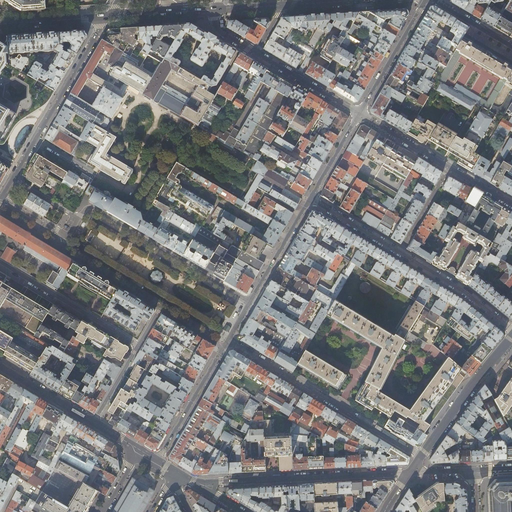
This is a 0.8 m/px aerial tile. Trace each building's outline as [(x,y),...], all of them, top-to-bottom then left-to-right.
[(11,0),(9,3),(21,10),(36,9),(46,9),(45,0),(11,0)] [(480,1),(479,0),(452,0),(452,3),(461,8),(468,12),(472,14),(475,7),(474,6),(475,4),(477,5),(478,4),(480,1)] [(479,0),(480,1),(478,4),(485,3),(482,8),(485,10),(491,1),(491,0),(479,0)] [(494,3),(491,1),(485,10),(480,19),(487,23),(494,28),(505,9),(502,8),(499,14),(496,12),(495,12),(494,13),(493,12),(493,11),(493,10),(490,9),(494,3)] [(480,19),(485,10),(482,8),(477,5),(475,7),(472,14),(476,17),(480,19)] [(447,14),(434,6),(430,7),(426,14),(420,24),(436,33),(442,37),(445,39),(447,36),(448,34),(436,27),(439,20),(452,28),(457,20),(447,14)] [(408,15),(405,9),(391,10),(389,10),(369,12),(370,13),(384,21),(386,19),(387,19),(392,18),(392,22),(390,21),(388,23),(399,30),(403,23),(408,15)] [(511,13),(505,9),(494,28),(505,34),(511,38),(511,13)] [(324,30),(329,33),(333,27),(341,32),(337,39),(332,36),(331,39),(329,38),(320,53),(322,54),(320,57),(329,62),(329,63),(330,63),(332,59),(339,48),(340,45),(347,34),(356,18),(358,14),(359,12),(342,14),(329,14),(329,22),(324,30)] [(398,33),(399,30),(388,23),(384,21),(370,13),(367,19),(376,25),(381,28),(396,36),(398,33)] [(313,49),(324,30),(329,22),(329,14),(318,15),(307,16),(294,38),(313,49)] [(371,33),(376,25),(367,19),(358,14),(356,18),(362,22),(362,21),(363,22),(360,26),(358,25),(357,26),(372,35),(373,36),(374,34),(371,33)] [(290,45),(294,38),(307,16),(295,17),(282,18),(280,19),(277,26),(263,49),(272,54),(282,60),(290,46),(290,45)] [(270,22),(268,19),(259,19),(255,20),(254,21),(255,22),(256,23),(258,24),(259,24),(266,29),(268,25),(270,22)] [(254,21),(255,20),(246,20),(242,21),(242,22),(244,23),(243,24),(245,25),(244,26),(236,21),(228,21),(227,27),(227,28),(236,33),(245,38),(250,29),(253,23),(254,21)] [(463,24),(457,20),(452,28),(448,34),(447,36),(452,40),(450,42),(458,46),(465,34),(469,27),(463,24)] [(162,57),(161,58),(159,61),(162,63),(165,59),(185,24),(172,25),(165,26),(148,54),(151,56),(153,52),(154,52),(157,53),(158,53),(159,53),(158,54),(161,56),(162,57)] [(213,80),(212,80),(208,78),(208,77),(205,75),(203,76),(201,80),(210,85),(212,86),(217,85),(237,51),(219,40),(202,30),(192,24),(185,24),(165,59),(178,67),(181,63),(181,61),(178,59),(177,59),(173,57),(173,56),(175,52),(176,52),(183,40),(182,39),(185,34),(187,33),(193,36),(193,37),(201,43),(198,49),(196,49),(191,59),(191,60),(201,66),(203,66),(208,57),(208,55),(212,49),(221,54),(222,53),(226,56),(226,58),(223,63),(222,63),(215,75),(213,80)] [(259,24),(254,32),(250,29),(245,38),(250,41),(255,44),(258,43),(261,37),(266,29),(259,24)] [(430,43),(436,33),(420,24),(418,28),(415,34),(429,42),(430,43)] [(143,38),(143,39),(146,44),(142,51),(148,54),(165,26),(150,27),(138,27),(139,37),(139,38),(138,40),(139,41),(140,39),(140,38),(143,38)] [(139,37),(138,27),(130,28),(120,29),(108,29),(105,36),(102,40),(116,48),(117,49),(126,54),(127,52),(125,50),(128,44),(134,47),(135,45),(136,44),(137,42),(138,40),(139,38),(139,37)] [(393,41),(396,36),(381,28),(380,31),(381,31),(380,33),(381,33),(380,37),(377,35),(376,37),(390,46),(393,41)] [(69,50),(76,55),(82,45),(87,37),(83,31),(76,32),(58,33),(59,45),(63,47),(64,42),(69,42),(71,45),(69,50)] [(59,45),(58,33),(45,34),(33,34),(34,52),(38,52),(38,51),(43,51),(44,51),(45,52),(48,51),(50,51),(51,50),(53,50),(55,50),(59,45)] [(34,52),(33,34),(21,35),(7,36),(8,47),(9,54),(13,53),(17,53),(18,53),(21,53),(23,53),(23,54),(21,57),(21,55),(20,55),(19,55),(19,56),(17,58),(16,58),(16,59),(9,59),(9,64),(23,72),(25,69),(24,67),(25,64),(26,64),(28,64),(29,62),(30,61),(29,59),(26,57),(23,57),(24,54),(24,53),(25,52),(30,52),(34,52)] [(358,46),(361,42),(347,34),(340,45),(346,48),(350,41),(358,46)] [(429,54),(430,52),(421,47),(424,42),(428,45),(429,42),(415,34),(412,38),(408,45),(429,57),(430,55),(429,54)] [(479,42),(465,34),(458,46),(457,48),(453,54),(452,56),(450,60),(447,65),(446,67),(441,76),(438,81),(444,84),(461,53),(501,77),(487,101),(456,84),(454,88),(451,86),(450,88),(476,103),(482,107),(489,110),(492,105),(506,80),(511,71),(511,61),(509,60),(479,42)] [(386,52),(390,46),(376,37),(373,36),(372,35),(370,40),(377,44),(375,47),(373,46),(373,45),(367,41),(366,41),(364,40),(362,43),(375,51),(384,56),(386,52)] [(438,35),(433,44),(436,46),(441,37),(438,35)] [(457,48),(458,46),(450,42),(445,39),(442,37),(436,46),(439,48),(452,56),(453,54),(448,51),(451,46),(451,45),(457,48)] [(309,56),(313,49),(294,38),(290,45),(309,56)] [(103,87),(121,97),(121,96),(122,96),(122,95),(128,86),(127,85),(128,84),(144,94),(154,77),(139,68),(140,66),(139,62),(130,56),(128,55),(126,54),(117,49),(108,63),(109,64),(109,65),(111,67),(110,68),(111,70),(112,71),(110,75),(114,77),(116,77),(126,83),(125,84),(124,84),(120,90),(115,87),(112,85),(93,73),(106,51),(112,54),(116,48),(102,40),(96,50),(84,71),(73,89),(71,93),(77,97),(88,78),(103,87)] [(0,141),(10,125),(17,114),(16,114),(17,112),(36,122),(38,120),(51,98),(55,91),(27,75),(23,72),(9,64),(9,59),(9,54),(8,47),(1,43),(0,42),(0,141)] [(365,50),(367,46),(362,43),(361,42),(358,46),(358,47),(380,60),(381,61),(383,58),(384,56),(375,51),(373,53),(370,52),(366,50),(365,50)] [(51,64),(65,73),(71,63),(76,55),(69,50),(67,49),(64,47),(63,47),(59,45),(55,50),(54,52),(57,54),(51,64)] [(429,57),(408,45),(406,48),(403,54),(441,76),(446,67),(430,57),(429,57)] [(296,68),(303,56),(290,49),(291,47),(290,46),(282,60),(290,65),(296,68)] [(378,66),(381,61),(358,47),(353,56),(351,60),(357,63),(360,57),(365,58),(366,57),(369,59),(368,60),(368,61),(367,63),(364,62),(363,63),(376,71),(378,66)] [(351,60),(353,56),(339,48),(332,59),(346,67),(351,60)] [(452,56),(439,48),(435,55),(432,53),(430,57),(446,67),(447,65),(443,62),(446,57),(447,57),(449,58),(448,59),(450,60),(452,56)] [(256,77),(255,78),(248,89),(249,89),(249,90),(245,97),(250,100),(268,69),(260,64),(246,56),(241,53),(225,79),(230,81),(235,73),(235,72),(236,73),(238,70),(238,67),(239,67),(254,75),(255,76),(256,77)] [(438,81),(441,76),(403,54),(401,57),(398,63),(410,70),(414,72),(412,71),(416,65),(426,72),(423,77),(435,85),(438,81)] [(159,103),(198,126),(213,100),(215,96),(207,91),(210,85),(201,80),(199,79),(180,68),(178,67),(165,59),(162,63),(154,77),(144,94),(153,99),(154,99),(159,102),(159,103)] [(367,86),(370,80),(358,73),(357,75),(358,76),(360,76),(357,81),(349,76),(350,74),(350,73),(357,63),(351,60),(346,67),(342,74),(341,77),(345,79),(348,81),(364,91),(367,86)] [(27,75),(55,91),(60,82),(65,73),(51,64),(49,67),(50,69),(49,71),(47,72),(41,68),(42,66),(42,64),(37,61),(35,62),(27,75)] [(319,82),(326,70),(312,62),(305,74),(309,76),(319,82)] [(373,76),(376,71),(363,63),(362,65),(365,67),(364,69),(363,69),(362,71),(363,71),(361,73),(361,72),(359,71),(358,73),(370,80),(373,76)] [(409,74),(410,70),(398,63),(397,65),(394,69),(390,75),(406,84),(412,75),(409,74)] [(199,79),(201,76),(182,65),(180,68),(199,79)] [(274,73),(268,69),(250,100),(237,122),(225,142),(234,147),(253,158),(255,153),(258,149),(263,140),(268,131),(295,85),(286,81),(274,73)] [(337,80),(335,82),(333,80),(335,76),(326,70),(319,82),(324,85),(333,90),(341,77),(342,74),(339,73),(337,77),(338,78),(337,80)] [(245,77),(247,74),(242,71),(241,73),(235,82),(238,84),(238,85),(239,86),(238,88),(240,90),(241,89),(247,79),(245,77)] [(390,75),(388,80),(385,85),(405,97),(416,103),(421,93),(406,84),(390,75)] [(413,76),(412,75),(406,84),(421,93),(428,97),(433,88),(435,85),(423,77),(421,77),(415,86),(413,85),(413,83),(414,81),(413,80),(414,78),(413,76)] [(360,97),(364,91),(348,81),(346,85),(348,86),(347,86),(352,89),(351,91),(341,85),(345,79),(341,77),(333,90),(345,97),(354,103),(358,102),(360,97)] [(471,111),(476,103),(450,88),(444,84),(438,81),(435,85),(433,88),(437,91),(437,92),(443,96),(444,95),(452,100),(452,101),(455,103),(459,105),(459,104),(471,111)] [(236,98),(239,91),(224,82),(218,93),(231,100),(230,102),(235,105),(234,106),(240,110),(241,108),(244,103),(236,98)] [(281,139),(289,126),(295,115),(301,105),(308,93),(302,89),(295,85),(268,131),(271,133),(272,131),(273,132),(274,131),(279,134),(278,135),(279,136),(278,137),(281,139)] [(401,104),(405,97),(385,85),(382,89),(380,93),(395,103),(400,106),(401,104)] [(123,98),(121,97),(103,87),(92,106),(91,109),(107,119),(109,117),(112,118),(123,99),(123,98)] [(89,122),(95,125),(101,129),(103,127),(104,127),(106,127),(109,122),(109,120),(107,119),(91,109),(92,106),(77,97),(71,93),(64,106),(74,113),(89,122)] [(312,118),(322,101),(318,99),(311,94),(308,93),(301,105),(311,110),(308,116),(312,118)] [(371,113),(380,118),(384,111),(385,110),(386,111),(387,109),(386,108),(389,103),(393,105),(395,103),(380,93),(375,102),(370,109),(371,113)] [(503,105),(500,107),(497,108),(494,106),(492,105),(489,110),(496,115),(502,119),(507,110),(511,103),(511,102),(511,95),(509,94),(503,105)] [(384,111),(380,118),(387,122),(389,123),(394,126),(401,131),(407,134),(413,124),(415,119),(423,107),(416,103),(405,97),(401,104),(415,112),(411,119),(412,119),(411,122),(408,120),(406,119),(407,117),(401,113),(400,115),(390,109),(390,110),(388,109),(386,113),(384,111)] [(229,126),(228,126),(223,135),(217,131),(216,131),(214,130),(214,129),(210,126),(222,105),(213,100),(198,126),(205,130),(225,142),(237,122),(232,120),(229,126)] [(315,126),(314,125),(307,137),(306,136),(318,115),(320,116),(321,114),(322,115),(328,104),(325,103),(322,101),(312,118),(309,123),(302,134),(301,136),(307,140),(310,135),(315,126)] [(330,106),(328,104),(322,115),(319,120),(324,123),(321,127),(323,128),(327,120),(334,108),(330,106)] [(70,119),(74,113),(64,106),(60,113),(54,122),(64,128),(69,122),(69,121),(67,120),(68,119),(69,118),(70,119)] [(489,110),(482,107),(462,141),(455,137),(448,150),(447,151),(452,154),(460,159),(458,162),(465,167),(472,171),(480,157),(473,153),(496,115),(489,110)] [(337,110),(334,108),(327,120),(331,122),(335,116),(337,117),(340,111),(337,110)] [(343,127),(348,118),(347,115),(343,113),(340,111),(337,117),(335,116),(331,122),(327,120),(323,128),(327,130),(330,132),(337,136),(343,127)] [(302,134),(309,123),(295,115),(289,126),(302,134)] [(436,126),(429,121),(427,126),(415,119),(413,124),(407,134),(410,136),(422,143),(426,137),(428,139),(429,139),(436,126)] [(510,129),(511,126),(511,124),(502,119),(499,125),(509,131),(510,129)] [(71,135),(72,133),(71,133),(66,129),(64,128),(54,122),(45,138),(62,149),(71,154),(78,142),(67,135),(69,132),(70,133),(70,134),(71,135)] [(95,125),(89,122),(80,138),(85,141),(86,141),(95,125)] [(455,137),(457,133),(442,124),(441,125),(438,123),(436,126),(429,139),(438,144),(448,150),(455,137)] [(101,129),(95,125),(86,141),(97,147),(91,156),(91,157),(90,156),(87,161),(93,165),(100,169),(103,171),(103,172),(118,182),(119,180),(122,182),(121,183),(123,184),(125,185),(129,178),(130,178),(131,176),(132,173),(132,171),(106,155),(116,138),(110,134),(109,136),(106,135),(107,133),(101,129)] [(377,140),(380,135),(371,129),(364,125),(361,126),(355,136),(347,151),(354,154),(359,146),(360,143),(364,145),(363,148),(358,156),(364,160),(366,158),(377,140)] [(335,140),(337,136),(330,132),(329,134),(327,133),(326,132),(327,130),(323,128),(319,135),(333,144),(335,140)] [(231,150),(234,147),(225,142),(205,130),(203,133),(231,150)] [(270,144),(275,135),(271,133),(268,131),(263,140),(270,144)] [(84,143),(85,141),(80,138),(73,134),(72,136),(84,143)] [(299,144),(300,145),(298,147),(296,145),(295,147),(322,163),(327,154),(333,144),(319,135),(316,139),(314,144),(309,151),(305,148),(309,141),(307,140),(301,136),(300,139),(301,140),(301,139),(302,140),(300,143),(299,142),(299,144)] [(314,144),(316,139),(310,135),(307,140),(309,141),(314,144)] [(319,167),(322,163),(295,147),(281,139),(278,137),(277,136),(274,141),(291,151),(292,150),(306,159),(307,159),(304,164),(317,172),(319,167)] [(511,137),(510,137),(501,153),(503,157),(505,158),(508,152),(511,145),(511,137)] [(387,139),(385,144),(381,142),(377,140),(366,158),(370,160),(369,160),(374,163),(377,165),(377,164),(381,166),(392,149),(395,144),(387,139)] [(277,160),(282,152),(270,144),(263,140),(258,149),(277,160)] [(506,163),(503,161),(490,183),(494,185),(498,188),(505,177),(503,176),(506,171),(508,172),(511,164),(511,145),(508,152),(510,152),(509,153),(511,155),(511,158),(509,163),(507,161),(506,163)] [(403,148),(400,153),(392,149),(381,166),(405,180),(411,171),(412,168),(418,157),(413,154),(403,148)] [(343,157),(337,167),(350,174),(355,177),(358,171),(364,160),(358,156),(354,154),(347,151),(343,157)] [(298,173),(299,174),(311,181),(314,176),(317,172),(304,164),(302,163),(300,162),(299,161),(298,161),(282,152),(277,160),(278,161),(287,166),(290,168),(298,173)] [(69,171),(70,169),(55,160),(49,156),(47,160),(36,153),(35,155),(30,163),(62,183),(64,179),(69,171)] [(423,175),(429,164),(423,160),(418,157),(412,168),(423,175)] [(471,172),(476,175),(482,178),(486,171),(490,163),(486,161),(480,157),(472,171),(471,172)] [(499,163),(496,161),(489,173),(486,171),(482,178),(485,180),(490,183),(503,161),(501,160),(499,163)] [(259,174),(259,175),(245,198),(243,197),(241,200),(248,204),(255,191),(258,187),(260,182),(269,168),(258,161),(252,170),(259,174)] [(57,191),(62,183),(30,163),(28,167),(23,174),(37,183),(42,187),(44,183),(57,191)] [(255,226),(254,228),(218,207),(213,216),(215,217),(212,222),(216,225),(221,216),(266,243),(273,246),(279,237),(285,226),(271,218),(269,217),(257,210),(254,208),(248,204),(241,200),(177,163),(168,178),(176,184),(169,196),(205,218),(206,218),(214,206),(199,197),(199,198),(198,197),(197,197),(197,196),(178,185),(179,182),(179,181),(175,178),(178,174),(181,173),(190,178),(200,184),(203,186),(207,188),(208,189),(211,190),(211,191),(213,192),(224,199),(225,199),(228,200),(229,201),(234,204),(240,208),(241,208),(268,224),(268,223),(270,224),(270,225),(268,229),(265,227),(263,227),(261,231),(261,232),(259,230),(260,229),(255,226)] [(0,184),(1,182),(9,169),(0,164),(0,184)] [(436,168),(429,164),(423,175),(422,176),(421,178),(426,181),(427,181),(435,186),(443,172),(436,168)] [(511,175),(511,181),(506,178),(507,177),(507,173),(505,177),(498,188),(507,193),(511,196),(511,164),(508,172),(510,173),(509,174),(511,175)] [(344,185),(350,174),(337,167),(335,171),(331,178),(344,185)] [(303,195),(306,190),(283,176),(269,168),(260,182),(270,188),(272,189),(298,204),(301,199),(284,189),(288,181),(292,184),(293,184),(291,187),(294,189),(294,190),(303,195)] [(75,185),(79,177),(69,171),(64,179),(66,181),(65,184),(70,187),(72,184),(74,186),(75,185)] [(370,186),(374,180),(358,171),(355,177),(357,178),(367,184),(370,186)] [(420,176),(411,171),(405,180),(402,184),(406,186),(407,187),(413,177),(418,179),(420,176)] [(309,185),(311,181),(299,174),(296,179),(290,175),(289,176),(284,173),(283,176),(306,190),(309,185)] [(82,176),(81,175),(79,177),(75,185),(83,190),(88,183),(82,179),(83,177),(82,176)] [(456,196),(463,184),(457,180),(449,176),(443,186),(442,188),(456,196)] [(346,190),(348,188),(344,185),(331,178),(329,182),(323,191),(320,196),(331,202),(337,206),(338,204),(334,202),(334,201),(331,199),(334,194),(340,197),(342,194),(342,193),(336,190),(338,188),(338,187),(340,188),(340,187),(346,190)] [(360,194),(367,184),(357,178),(351,189),(360,194)] [(393,200),(398,193),(374,179),(374,180),(370,186),(388,196),(393,200)] [(267,193),(270,188),(260,182),(258,187),(267,193)] [(427,189),(428,188),(422,184),(421,185),(418,183),(413,191),(417,193),(418,194),(419,193),(418,192),(419,191),(423,193),(423,195),(423,196),(427,199),(431,191),(427,189)] [(468,187),(463,184),(456,196),(454,199),(457,201),(458,199),(464,202),(461,207),(461,208),(460,210),(450,205),(447,210),(458,217),(459,214),(467,200),(474,190),(468,187)] [(106,191),(105,192),(104,191),(103,191),(102,192),(90,185),(85,192),(92,196),(89,200),(100,207),(100,208),(108,213),(113,216),(114,214),(116,216),(133,226),(133,227),(137,230),(143,220),(145,216),(135,210),(134,208),(126,203),(124,203),(123,204),(109,196),(109,195),(110,194),(108,192),(106,191)] [(296,207),(298,204),(272,189),(269,194),(295,209),(296,207)] [(349,213),(360,194),(351,189),(340,207),(345,210),(349,213)] [(403,192),(399,190),(398,193),(393,200),(387,210),(395,214),(397,211),(393,209),(401,196),(412,203),(403,219),(412,225),(418,215),(424,204),(411,197),(403,192)] [(478,193),(474,190),(467,200),(471,202),(471,201),(473,202),(471,205),(472,206),(473,207),(472,208),(474,209),(482,195),(478,193)] [(254,208),(261,195),(255,191),(248,204),(254,208)] [(51,205),(31,193),(24,205),(43,217),(51,205)] [(426,201),(427,199),(423,196),(418,194),(417,193),(415,196),(412,194),(411,197),(424,204),(426,201)] [(474,209),(468,219),(464,226),(484,238),(494,222),(502,207),(492,201),(482,195),(474,209)] [(387,210),(393,200),(388,196),(381,206),(387,210)] [(289,219),(293,213),(265,197),(257,210),(269,217),(274,209),(275,209),(278,211),(277,214),(276,214),(275,216),(273,215),(271,218),(285,226),(289,219)] [(395,214),(387,210),(381,206),(368,199),(362,209),(366,212),(365,214),(363,216),(363,217),(361,220),(364,222),(381,232),(396,241),(400,244),(406,235),(412,225),(403,219),(395,214)] [(152,204),(163,211),(157,221),(161,224),(170,209),(155,200),(155,201),(152,204)] [(446,212),(447,210),(434,202),(431,207),(427,214),(437,220),(441,222),(443,218),(444,218),(445,217),(447,214),(447,213),(447,212),(446,212)] [(506,209),(502,207),(494,222),(502,227),(505,223),(511,212),(506,209)] [(201,227),(170,209),(161,224),(160,226),(159,228),(158,229),(152,238),(158,242),(167,247),(176,252),(183,256),(190,244),(184,240),(182,243),(177,240),(178,237),(171,233),(170,234),(165,230),(166,229),(169,223),(169,222),(195,237),(197,232),(201,227)] [(321,233),(322,235),(318,242),(320,243),(322,240),(334,221),(325,216),(315,210),(311,211),(310,214),(304,224),(300,231),(314,240),(315,238),(313,236),(317,229),(317,228),(316,227),(318,227),(319,226),(320,227),(322,229),(321,231),(321,232),(321,233)] [(511,212),(505,223),(506,224),(503,229),(505,230),(502,235),(498,233),(490,247),(499,251),(506,239),(511,229),(511,212)] [(430,231),(437,220),(427,214),(424,219),(420,225),(430,231)] [(464,226),(468,219),(459,214),(458,217),(456,221),(458,222),(464,226)] [(30,235),(0,216),(0,257),(9,263),(16,251),(15,250),(14,252),(7,248),(3,254),(0,252),(0,232),(1,231),(24,245),(24,246),(25,247),(26,246),(63,269),(59,276),(60,277),(52,289),(56,291),(67,273),(74,261),(30,235)] [(262,251),(266,243),(221,216),(216,225),(211,233),(223,239),(232,244),(242,250),(257,259),(262,251)] [(150,223),(149,224),(143,220),(137,230),(145,234),(152,238),(158,229),(152,226),(152,225),(152,224),(151,224),(150,223)] [(339,225),(334,221),(322,240),(333,247),(335,244),(334,243),(333,245),(331,244),(332,241),(332,239),(329,238),(331,234),(333,235),(332,236),(332,237),(338,240),(345,228),(339,225)] [(444,247),(442,249),(442,251),(442,252),(439,257),(436,255),(431,262),(437,266),(443,270),(444,270),(445,269),(450,273),(456,276),(455,277),(456,277),(462,281),(468,285),(473,277),(469,274),(472,270),(473,269),(474,268),(475,266),(475,264),(478,260),(481,262),(486,255),(490,248),(487,246),(490,241),(484,238),(464,226),(458,222),(455,227),(453,226),(451,228),(450,231),(448,233),(445,239),(444,240),(448,242),(445,247),(444,247)] [(427,237),(430,231),(420,225),(419,228),(416,233),(426,239),(427,239),(428,238),(427,237)] [(450,231),(451,228),(445,225),(438,236),(441,237),(445,239),(448,233),(446,232),(447,229),(450,231)] [(219,245),(223,239),(211,233),(201,227),(197,232),(219,245)] [(344,247),(340,245),(339,245),(338,248),(336,247),(337,245),(335,244),(333,247),(337,249),(335,252),(337,254),(343,257),(344,257),(344,256),(342,255),(343,253),(345,255),(345,254),(357,235),(349,231),(345,228),(338,240),(344,244),(344,243),(345,242),(347,243),(344,247)] [(511,229),(506,239),(499,251),(496,257),(504,262),(507,258),(504,257),(511,243),(511,236),(510,235),(511,233),(511,229)] [(322,268),(321,266),(307,258),(304,263),(312,268),(325,275),(337,254),(335,252),(334,252),(333,254),(323,248),(321,247),(322,245),(320,243),(318,242),(314,240),(300,231),(292,244),(287,253),(301,262),(309,249),(312,251),(312,252),(314,253),(328,261),(322,272),(320,271),(322,268)] [(424,242),(426,239),(416,233),(415,235),(412,239),(421,244),(423,245),(425,243),(424,242)] [(371,256),(376,247),(366,241),(364,240),(360,237),(357,235),(351,244),(359,249),(359,251),(357,251),(356,251),(350,262),(355,265),(358,267),(359,267),(365,258),(364,257),(365,256),(366,253),(371,256)] [(444,240),(445,239),(441,237),(440,238),(437,243),(430,239),(430,240),(440,247),(444,240)] [(232,244),(223,239),(219,245),(215,252),(205,269),(209,272),(213,274),(232,244)] [(419,247),(421,244),(412,239),(410,242),(407,248),(420,256),(431,262),(436,255),(436,254),(432,251),(432,252),(429,251),(428,252),(421,248),(419,247)] [(190,244),(183,256),(195,263),(205,269),(215,252),(193,240),(190,244)] [(242,250),(232,244),(213,274),(218,277),(224,280),(234,264),(235,262),(237,259),(242,250)] [(371,256),(379,261),(378,262),(376,262),(376,263),(371,272),(369,271),(369,270),(364,267),(363,269),(379,278),(384,269),(383,269),(384,266),(385,265),(390,268),(395,259),(386,253),(376,247),(371,256)] [(261,267),(263,263),(257,259),(242,250),(237,259),(245,263),(246,264),(259,271),(261,267)] [(344,269),(343,269),(331,290),(328,290),(319,285),(318,286),(316,285),(320,277),(322,278),(323,278),(326,280),(329,280),(330,280),(343,257),(337,254),(325,275),(312,268),(306,278),(302,275),(302,276),(301,275),(292,270),(296,264),(299,266),(301,262),(287,253),(283,260),(279,267),(316,290),(334,300),(335,300),(353,268),(355,265),(350,262),(349,261),(345,258),(344,260),(349,264),(345,270),(344,269)] [(487,256),(486,255),(481,262),(476,271),(477,272),(478,273),(481,268),(484,270),(489,263),(492,262),(505,270),(505,273),(500,279),(505,284),(505,283),(511,274),(511,271),(511,270),(511,268),(511,266),(504,262),(496,257),(490,254),(489,256),(487,256)] [(242,267),(245,263),(237,259),(235,262),(242,267)] [(397,290),(398,288),(394,286),(399,277),(398,276),(400,274),(401,274),(401,275),(405,277),(410,268),(402,263),(395,259),(390,268),(394,270),(394,271),(392,272),(386,281),(383,279),(382,281),(397,290)] [(90,271),(74,261),(67,273),(71,276),(107,298),(111,300),(119,288),(103,279),(97,275),(97,276),(96,275),(90,271)] [(245,272),(242,270),(241,273),(240,272),(241,269),(234,264),(224,280),(231,284),(246,293),(250,286),(255,277),(259,271),(246,264),(245,266),(248,267),(245,272)] [(304,297),(309,288),(315,292),(316,290),(279,267),(275,274),(271,280),(287,290),(295,295),(298,291),(300,292),(298,296),(309,302),(309,301),(310,300),(304,297)] [(412,299),(413,297),(410,295),(415,286),(415,284),(416,283),(420,285),(425,277),(417,272),(410,268),(405,277),(407,278),(409,278),(409,279),(408,281),(408,282),(407,281),(401,290),(398,288),(397,290),(412,299)] [(0,287),(3,283),(7,276),(0,271),(0,347),(6,351),(15,337),(0,329),(0,287)] [(162,273),(158,271),(153,272),(151,276),(152,281),(156,283),(161,282),(162,280),(163,278),(162,273)] [(484,282),(483,282),(479,278),(480,276),(475,273),(473,277),(468,285),(483,297),(497,308),(506,298),(502,295),(501,296),(499,294),(498,294),(493,290),(494,288),(487,283),(486,284),(484,282)] [(106,300),(107,298),(71,276),(70,278),(106,300)] [(420,285),(424,288),(423,290),(421,290),(416,299),(413,297),(412,299),(415,301),(423,306),(430,295),(429,294),(430,292),(432,292),(432,293),(435,294),(440,286),(433,281),(425,277),(420,285)] [(13,280),(10,278),(6,285),(3,283),(0,287),(0,311),(18,323),(17,324),(40,338),(42,335),(44,336),(45,333),(62,343),(58,349),(63,353),(72,337),(82,320),(83,319),(75,314),(73,316),(61,309),(63,307),(55,302),(49,311),(46,309),(50,302),(41,297),(37,304),(34,302),(38,295),(27,288),(23,295),(20,293),(24,287),(13,280)] [(275,295),(281,286),(271,280),(268,285),(266,289),(275,295)] [(455,306),(460,298),(449,291),(440,286),(435,294),(439,297),(437,301),(436,300),(430,310),(447,320),(448,318),(443,315),(442,315),(440,314),(446,305),(445,303),(446,301),(455,306)] [(154,312),(153,309),(143,303),(128,294),(119,288),(111,300),(104,312),(134,331),(142,318),(148,322),(154,312)] [(261,297),(255,307),(269,315),(292,329),(296,324),(303,311),(299,309),(297,308),(282,299),(275,295),(266,289),(261,297)] [(303,311),(309,302),(298,296),(295,295),(287,290),(282,299),(297,308),(298,307),(293,304),(292,303),(291,303),(290,302),(292,297),(295,299),(299,302),(300,302),(303,303),(299,309),(303,311)] [(328,312),(334,300),(316,290),(315,292),(310,300),(309,301),(314,303),(315,302),(314,301),(316,297),(328,304),(326,308),(324,307),(323,309),(328,312)] [(511,304),(511,303),(506,298),(497,308),(506,315),(511,320),(511,290),(510,292),(511,293),(511,304)] [(467,304),(460,298),(455,306),(456,308),(456,309),(455,309),(451,316),(450,315),(450,316),(458,323),(461,319),(465,314),(471,307),(467,304)] [(398,329),(394,336),(335,300),(328,312),(322,322),(330,327),(335,319),(382,348),(365,382),(364,382),(366,383),(364,386),(363,385),(357,395),(358,396),(355,400),(371,410),(374,407),(390,416),(394,410),(406,418),(407,416),(420,424),(417,429),(423,433),(428,428),(437,414),(448,399),(463,380),(467,373),(461,368),(456,363),(454,362),(451,359),(448,357),(410,410),(409,410),(377,392),(377,391),(378,389),(379,389),(404,340),(405,341),(407,338),(420,346),(423,342),(410,334),(418,319),(423,322),(425,317),(442,328),(446,322),(447,320),(430,310),(429,309),(427,308),(425,306),(423,306),(415,301),(411,306),(409,305),(396,328),(398,329)] [(314,303),(309,301),(309,302),(303,311),(296,324),(302,327),(316,304),(314,303)] [(266,328),(275,333),(277,331),(285,336),(285,337),(278,350),(272,359),(273,360),(274,360),(281,348),(292,329),(269,315),(255,307),(252,312),(249,318),(266,328)] [(482,316),(471,307),(465,314),(467,315),(466,317),(467,318),(468,316),(472,319),(471,320),(469,323),(469,324),(469,325),(469,327),(467,327),(467,326),(466,325),(466,323),(461,319),(458,323),(469,332),(482,316)] [(323,309),(322,308),(309,331),(315,335),(322,322),(328,312),(323,309)] [(173,331),(177,324),(170,319),(162,314),(159,318),(157,321),(165,326),(167,324),(169,325),(168,328),(173,331)] [(473,344),(477,339),(476,338),(469,332),(458,323),(450,316),(448,318),(447,320),(446,322),(473,344)] [(488,321),(482,316),(469,332),(476,338),(477,337),(476,335),(481,329),(486,332),(488,330),(489,329),(491,330),(495,326),(488,321)] [(254,348),(259,339),(253,335),(257,328),(264,332),(266,328),(249,318),(241,330),(238,336),(239,339),(246,343),(254,348)] [(82,320),(72,337),(79,341),(83,344),(87,337),(107,349),(103,356),(106,357),(107,356),(111,358),(115,358),(121,361),(126,352),(124,345),(111,338),(97,329),(91,325),(82,320)] [(172,334),(173,331),(168,328),(165,326),(157,321),(155,325),(153,328),(169,338),(170,336),(172,334)] [(15,337),(6,351),(4,355),(10,359),(17,363),(24,367),(32,372),(49,344),(40,338),(17,324),(13,331),(15,337)] [(199,337),(187,329),(177,324),(173,331),(172,334),(170,336),(172,337),(173,336),(174,334),(175,335),(175,336),(180,339),(180,340),(178,344),(191,351),(195,354),(207,361),(211,354),(215,346),(207,341),(199,337)] [(302,327),(296,324),(281,348),(284,350),(289,353),(300,334),(299,333),(302,327)] [(488,330),(490,332),(482,341),(481,340),(480,341),(491,350),(499,341),(503,336),(503,332),(498,329),(495,326),(491,330),(489,329),(488,330)] [(307,337),(309,331),(302,327),(299,333),(300,334),(306,337),(307,337)] [(165,344),(169,338),(153,328),(150,333),(148,337),(161,345),(162,343),(165,344)] [(254,348),(259,351),(264,354),(269,345),(275,333),(266,328),(264,332),(259,339),(254,348)] [(309,331),(307,337),(306,337),(301,347),(303,349),(300,353),(303,355),(305,351),(315,335),(309,331)] [(451,359),(461,347),(448,336),(443,341),(447,344),(445,345),(442,343),(438,348),(445,354),(446,352),(448,353),(449,354),(447,356),(448,357),(451,359)] [(72,337),(63,353),(70,357),(79,341),(72,337)] [(163,349),(164,347),(161,345),(148,337),(143,345),(140,350),(156,359),(159,355),(157,354),(156,356),(153,354),(152,352),(153,351),(155,349),(155,348),(155,347),(157,347),(162,350),(163,349)] [(171,340),(169,338),(165,344),(164,347),(163,349),(165,350),(171,340)] [(485,358),(491,350),(480,341),(477,339),(473,344),(477,349),(472,355),(481,363),(485,358)] [(178,344),(175,341),(168,353),(178,358),(185,348),(178,344)] [(49,344),(32,372),(30,375),(38,380),(44,383),(52,370),(48,368),(47,370),(46,369),(45,371),(41,368),(43,364),(44,365),(45,365),(45,364),(51,354),(59,359),(63,353),(58,349),(49,344)] [(272,359),(278,350),(269,345),(264,354),(268,357),(272,359)] [(284,350),(281,348),(274,360),(282,365),(284,366),(293,371),(297,364),(303,355),(300,353),(296,361),(294,360),(294,359),(293,358),(292,357),(291,359),(283,354),(282,353),(284,350)] [(184,364),(185,363),(178,358),(168,353),(165,350),(163,349),(162,350),(161,352),(160,353),(159,355),(156,361),(158,362),(173,371),(176,366),(166,361),(167,359),(174,363),(176,360),(177,360),(179,361),(177,364),(180,366),(182,364),(184,364)] [(476,368),(481,363),(472,355),(464,349),(461,351),(463,352),(462,354),(466,357),(464,360),(466,362),(465,363),(464,363),(463,364),(464,365),(461,368),(467,373),(470,376),(476,368)] [(156,361),(156,359),(140,350),(137,356),(133,362),(136,364),(145,370),(149,372),(150,371),(153,365),(156,361)] [(254,398),(270,373),(260,367),(241,355),(233,350),(230,351),(223,362),(216,375),(228,382),(231,384),(236,387),(251,397),(254,398)] [(346,376),(305,351),(303,355),(297,364),(338,389),(338,388),(340,389),(347,377),(346,376)] [(52,370),(44,383),(50,387),(58,392),(66,379),(68,376),(72,369),(77,361),(70,357),(63,353),(59,359),(67,364),(60,374),(61,375),(62,376),(59,380),(55,377),(57,375),(55,374),(56,373),(52,370)] [(204,366),(207,361),(195,354),(188,365),(200,372),(204,366)] [(109,380),(113,382),(118,373),(120,369),(104,359),(97,372),(104,377),(106,374),(111,377),(109,380)] [(511,404),(511,403),(511,360),(508,366),(511,369),(511,376),(510,379),(507,377),(505,380),(508,382),(497,398),(494,400),(509,427),(511,432),(511,404)] [(190,389),(194,384),(174,372),(173,371),(158,362),(157,364),(158,364),(158,365),(156,365),(155,365),(154,366),(153,365),(150,371),(154,374),(155,375),(159,369),(163,371),(162,373),(181,384),(178,388),(180,390),(188,394),(190,389)] [(137,383),(145,370),(136,364),(132,371),(130,375),(131,376),(129,378),(137,383)] [(200,372),(188,365),(185,371),(178,367),(174,372),(194,384),(197,378),(200,372)] [(77,390),(71,400),(74,401),(78,404),(84,394),(85,392),(97,372),(90,368),(85,377),(82,381),(86,384),(81,393),(77,390)] [(66,379),(58,392),(64,395),(71,400),(77,390),(79,387),(80,385),(82,381),(85,377),(72,369),(68,376),(72,378),(71,381),(66,379)] [(97,372),(85,392),(89,394),(90,391),(93,393),(96,386),(94,385),(98,378),(99,379),(99,380),(102,382),(105,377),(104,377),(97,372)] [(273,375),(270,373),(254,398),(262,403),(277,377),(273,375)] [(0,406),(1,404),(14,383),(7,379),(0,374),(0,406)] [(164,417),(163,419),(170,424),(176,414),(180,407),(188,394),(180,390),(179,392),(175,390),(177,388),(166,381),(165,383),(161,380),(162,378),(155,375),(154,374),(152,376),(150,377),(147,375),(142,385),(144,386),(142,389),(140,388),(134,397),(137,398),(138,401),(136,403),(144,408),(146,406),(150,409),(149,411),(154,414),(158,416),(160,417),(161,415),(164,417)] [(227,385),(228,382),(216,375),(209,386),(202,398),(218,407),(219,405),(214,402),(225,382),(225,383),(227,385)] [(140,388),(141,385),(137,383),(129,378),(125,376),(123,380),(117,390),(119,392),(116,398),(113,396),(112,399),(109,403),(112,405),(111,407),(113,408),(111,411),(114,413),(117,408),(118,406),(121,402),(129,406),(132,401),(134,397),(140,388)] [(92,399),(86,409),(90,411),(94,414),(100,405),(109,389),(113,382),(109,380),(108,379),(107,378),(105,377),(102,382),(98,389),(101,391),(100,394),(98,393),(97,394),(99,395),(97,398),(96,397),(96,398),(97,399),(96,401),(92,399)] [(278,413),(294,387),(285,382),(277,377),(262,403),(278,413)] [(17,403),(24,389),(18,385),(14,383),(1,404),(5,406),(6,405),(7,404),(9,400),(9,399),(7,398),(9,394),(17,399),(16,401),(16,402),(17,403)] [(233,393),(236,387),(231,384),(228,390),(233,393)] [(490,392),(484,384),(480,389),(477,393),(482,403),(483,402),(482,400),(489,396),(490,398),(492,396),(490,392)] [(293,410),(295,408),(290,405),(291,404),(292,405),(295,401),(296,402),(294,404),(296,406),(296,405),(304,393),(298,390),(294,387),(278,413),(288,419),(293,412),(293,410)] [(31,393),(24,389),(17,403),(12,413),(6,424),(0,435),(0,447),(23,403),(28,405),(26,408),(31,411),(38,398),(31,393)] [(304,412),(312,398),(308,396),(304,393),(296,405),(302,409),(300,413),(303,414),(304,413),(304,412)] [(481,409),(484,405),(482,403),(477,393),(471,402),(466,409),(470,413),(469,415),(475,419),(478,416),(477,415),(479,413),(480,415),(480,416),(487,421),(486,423),(485,422),(482,426),(481,424),(478,420),(477,421),(481,427),(487,432),(494,424),(486,410),(485,411),(481,409)] [(84,394),(78,404),(82,406),(86,409),(92,399),(84,394)] [(261,405),(262,403),(254,398),(251,397),(240,415),(250,420),(259,404),(261,405)] [(26,431),(22,429),(21,431),(9,454),(7,458),(17,464),(19,461),(25,449),(24,448),(23,449),(20,448),(23,443),(27,445),(33,434),(36,429),(42,417),(49,404),(42,400),(38,398),(31,411),(26,422),(28,423),(33,413),(33,412),(38,414),(29,431),(27,430),(26,431)] [(222,416),(224,411),(218,407),(202,398),(200,402),(198,406),(212,415),(213,413),(214,414),(215,413),(210,409),(209,409),(211,405),(217,409),(219,411),(218,414),(222,416)] [(318,417),(325,406),(318,402),(312,398),(304,412),(308,414),(310,410),(316,414),(315,415),(318,417)] [(503,440),(506,445),(511,441),(511,432),(509,427),(506,429),(491,401),(490,400),(489,401),(490,402),(484,405),(486,410),(494,424),(499,433),(502,438),(503,440)] [(149,421),(154,414),(149,411),(144,408),(136,403),(132,401),(129,406),(124,414),(128,416),(130,417),(134,420),(126,433),(130,435),(134,438),(140,429),(136,427),(140,421),(130,415),(132,411),(149,421)] [(124,414),(129,406),(121,402),(118,406),(123,409),(123,410),(121,409),(120,411),(122,412),(118,417),(115,415),(116,414),(119,409),(117,408),(114,413),(109,422),(112,425),(116,427),(124,414)] [(291,434),(296,425),(297,424),(288,419),(278,413),(262,403),(262,411),(264,435),(265,456),(270,456),(278,456),(279,471),(286,470),(293,470),(292,455),(291,434)] [(45,448),(64,413),(56,408),(49,404),(42,417),(54,424),(49,432),(46,430),(32,455),(38,459),(39,459),(41,456),(45,448)] [(0,420),(6,424),(12,413),(0,406),(0,420)] [(212,447),(226,424),(221,420),(212,415),(198,406),(190,419),(184,430),(195,437),(202,425),(214,432),(211,438),(205,434),(201,440),(208,444),(212,447)] [(328,425),(327,427),(321,424),(323,420),(322,419),(320,421),(317,419),(317,420),(311,430),(309,432),(312,434),(317,436),(322,439),(326,433),(337,414),(331,410),(325,406),(320,415),(331,422),(329,425),(328,425)] [(472,424),(475,419),(469,415),(470,413),(466,409),(461,416),(456,423),(467,431),(479,440),(482,442),(486,440),(483,437),(487,432),(481,427),(477,421),(476,423),(477,427),(478,427),(480,428),(479,430),(480,431),(479,432),(470,426),(470,425),(470,424),(472,424)] [(252,426),(251,426),(250,427),(247,434),(244,439),(241,446),(242,472),(265,471),(265,456),(264,435),(262,411),(258,411),(254,420),(253,421),(254,421),(252,426)] [(299,421),(301,417),(293,412),(288,419),(297,424),(299,421)] [(48,460),(41,456),(39,459),(34,469),(30,476),(28,480),(27,482),(36,488),(42,492),(60,458),(78,422),(71,417),(67,415),(64,413),(45,448),(54,453),(58,444),(57,444),(58,441),(58,438),(56,437),(58,434),(59,433),(61,430),(64,432),(65,431),(67,433),(46,472),(43,470),(48,460)] [(311,418),(304,413),(303,414),(301,417),(299,421),(307,425),(311,418)] [(128,416),(124,414),(116,427),(121,430),(126,433),(134,420),(130,417),(127,422),(126,421),(128,416)] [(339,429),(336,433),(330,429),(333,425),(336,426),(337,426),(338,426),(339,425),(337,424),(338,423),(343,426),(347,419),(342,416),(337,414),(326,433),(335,439),(336,437),(339,433),(340,431),(340,430),(339,429)] [(157,418),(161,420),(156,427),(165,433),(168,428),(170,424),(163,419),(160,417),(158,416),(157,418)] [(238,424),(239,423),(224,416),(223,416),(221,420),(226,424),(228,425),(231,426),(236,428),(238,424)] [(251,418),(250,422),(248,422),(244,420),(242,422),(244,423),(250,427),(251,426),(253,421),(254,420),(251,418)] [(423,441),(427,435),(423,433),(417,429),(405,422),(403,426),(407,428),(409,427),(410,428),(410,429),(415,431),(415,432),(413,435),(412,433),(411,433),(403,428),(402,427),(402,428),(401,427),(404,421),(399,418),(395,424),(389,419),(384,427),(393,432),(412,443),(416,446),(420,445),(423,441)] [(351,434),(356,425),(352,422),(347,419),(343,426),(341,429),(346,432),(346,433),(346,434),(347,434),(347,433),(350,435),(351,434)] [(102,452),(104,449),(108,440),(95,432),(78,422),(60,458),(90,474),(95,466),(102,452)] [(155,426),(147,422),(144,422),(140,429),(134,438),(139,441),(144,444),(155,426)] [(247,434),(250,427),(244,423),(241,430),(247,434)] [(462,436),(467,431),(456,423),(451,429),(447,435),(458,443),(461,443),(462,440),(459,438),(461,435),(462,436)] [(309,429),(307,432),(296,425),(291,434),(307,436),(309,432),(311,430),(309,429)] [(358,438),(361,440),(358,445),(357,445),(358,443),(349,440),(350,438),(351,439),(352,437),(350,436),(348,438),(345,443),(345,444),(360,449),(361,447),(362,444),(363,443),(370,433),(363,429),(356,425),(351,434),(357,437),(356,438),(356,439),(357,439),(358,438)] [(156,427),(155,426),(144,444),(149,447),(153,449),(156,448),(161,440),(165,433),(156,427)] [(21,431),(16,428),(4,451),(9,454),(21,431)] [(195,437),(184,430),(178,439),(169,456),(169,459),(173,462),(184,468),(191,473),(202,454),(195,449),(190,457),(190,458),(189,460),(184,457),(191,444),(204,452),(205,449),(208,444),(201,440),(195,437)] [(219,451),(220,452),(207,474),(217,473),(228,473),(228,461),(228,458),(227,457),(227,456),(228,456),(228,455),(230,450),(229,449),(230,448),(229,448),(230,447),(233,448),(235,445),(241,446),(244,439),(239,437),(240,434),(233,430),(232,433),(230,431),(229,433),(224,431),(219,438),(224,441),(219,451)] [(313,455),(312,434),(309,432),(307,436),(308,469),(316,469),(324,468),(322,439),(317,436),(318,458),(309,459),(309,454),(311,454),(311,455),(313,455)] [(335,439),(326,433),(322,439),(324,468),(329,468),(334,468),(333,448),(329,448),(330,456),(331,456),(331,458),(325,458),(325,452),(326,452),(325,443),(325,442),(325,440),(333,444),(333,442),(335,439)] [(345,443),(348,438),(342,435),(339,433),(336,437),(345,443)] [(376,446),(380,439),(375,436),(370,433),(363,443),(372,448),(372,449),(371,451),(372,452),(376,446)] [(292,455),(293,470),(303,469),(308,469),(307,436),(291,434),(292,455)] [(436,451),(429,460),(431,463),(459,462),(458,443),(447,435),(444,440),(436,451)] [(492,437),(486,440),(482,442),(483,461),(488,461),(493,460),(492,441),(492,437)] [(386,454),(391,446),(386,443),(380,439),(376,446),(372,452),(373,466),(380,466),(386,465),(385,456),(380,455),(381,453),(381,452),(383,452),(384,451),(385,452),(384,453),(386,454)] [(118,461),(116,445),(111,442),(108,440),(104,449),(107,451),(106,454),(118,461)] [(477,444),(477,442),(470,443),(470,444),(470,450),(471,461),(476,461),(483,461),(482,442),(479,440),(479,442),(478,442),(479,450),(475,450),(474,450),(474,444),(477,444)] [(492,441),(493,460),(500,460),(506,460),(506,445),(503,440),(492,441)] [(471,461),(470,450),(462,451),(462,450),(462,445),(463,445),(463,448),(468,447),(468,444),(470,444),(470,443),(461,443),(458,443),(459,462),(466,462),(471,461)] [(338,454),(338,444),(333,444),(333,448),(334,468),(340,467),(346,467),(345,457),(335,457),(335,454),(338,454)] [(349,455),(349,454),(347,453),(347,450),(355,452),(355,450),(357,450),(359,451),(359,454),(360,454),(360,449),(345,444),(344,445),(345,457),(346,467),(353,467),(361,466),(360,458),(360,456),(352,456),(352,455),(349,455)] [(241,446),(235,445),(233,448),(228,461),(228,473),(242,472),(241,446)] [(400,451),(391,446),(386,454),(385,455),(385,456),(386,465),(406,464),(407,462),(409,460),(408,456),(400,451)] [(205,456),(202,454),(191,473),(193,474),(195,475),(203,474),(207,474),(220,452),(219,451),(216,449),(207,465),(202,462),(205,456)] [(360,458),(361,466),(367,466),(373,466),(372,452),(371,451),(364,449),(364,453),(366,453),(366,458),(360,458)] [(120,471),(118,461),(106,454),(102,452),(95,466),(106,472),(108,469),(106,467),(109,461),(112,463),(111,465),(112,466),(112,467),(113,468),(113,469),(114,470),(113,473),(117,475),(120,471)] [(12,474),(17,464),(7,458),(2,468),(12,474)] [(90,474),(60,458),(42,492),(36,503),(32,511),(31,511),(86,511),(99,491),(85,483),(90,474)] [(27,482),(28,480),(17,473),(16,472),(18,470),(21,472),(21,473),(23,474),(24,473),(30,476),(34,469),(19,461),(17,464),(12,474),(18,477),(27,482)] [(112,483),(116,477),(106,472),(95,466),(90,474),(85,483),(99,491),(105,495),(109,489),(104,487),(104,486),(102,485),(101,487),(103,488),(102,489),(93,484),(95,480),(97,481),(98,478),(96,476),(98,472),(99,472),(106,476),(105,478),(108,479),(108,480),(112,483)] [(0,511),(13,486),(14,486),(18,477),(12,474),(8,483),(0,478),(0,511)] [(141,511),(155,491),(132,478),(112,511),(141,511)] [(511,511),(511,479),(494,480),(486,490),(487,511),(511,511)] [(393,485),(389,480),(380,481),(372,481),(372,488),(379,488),(387,493),(393,485)] [(362,500),(361,481),(356,482),(351,482),(352,504),(345,511),(353,511),(356,508),(355,504),(359,502),(361,500),(362,500)] [(372,488),(372,481),(367,481),(361,481),(362,500),(364,501),(366,502),(377,509),(382,502),(387,493),(379,488),(375,494),(373,494),(372,496),(370,495),(367,501),(365,499),(365,493),(366,491),(370,491),(370,493),(372,493),(372,488)] [(345,511),(352,504),(351,482),(343,482),(336,483),(337,498),(340,498),(340,494),(345,493),(346,507),(338,508),(337,511),(345,511)] [(467,511),(466,492),(465,490),(457,482),(450,483),(443,483),(444,494),(455,494),(456,493),(458,495),(458,497),(457,497),(457,498),(454,500),(454,503),(456,503),(456,510),(455,510),(454,511),(467,511)] [(337,498),(336,483),(313,484),(314,495),(315,495),(320,494),(320,496),(329,496),(331,495),(331,494),(335,494),(335,499),(337,499),(337,498)] [(439,483),(437,483),(415,499),(415,500),(422,511),(444,511),(444,494),(443,483),(439,483)] [(314,495),(313,484),(307,484),(298,485),(299,501),(314,500),(314,495)] [(287,507),(286,485),(279,486),(272,486),(273,497),(281,496),(281,505),(287,507)] [(299,501),(298,485),(292,485),(286,485),(287,507),(290,507),(291,508),(291,500),(291,499),(291,498),(292,499),(292,500),(294,500),(295,508),(299,510),(299,503),(299,501)] [(273,497),(272,486),(265,486),(258,487),(258,496),(259,497),(262,497),(262,498),(268,498),(268,499),(269,500),(273,500),(273,497)] [(258,496),(258,487),(245,487),(228,488),(227,494),(242,504),(252,510),(257,502),(258,501),(255,502),(249,499),(251,497),(252,497),(252,495),(258,496)] [(42,492),(36,488),(30,499),(36,503),(42,492)] [(416,511),(412,503),(415,500),(415,499),(409,489),(401,500),(395,509),(397,511),(416,511)] [(196,503),(200,496),(190,490),(185,492),(192,505),(196,503)] [(19,498),(21,494),(16,491),(12,500),(17,502),(20,503),(21,500),(19,499),(19,498)] [(173,496),(167,498),(159,511),(181,511),(178,505),(173,496)] [(215,511),(221,508),(210,502),(200,496),(196,503),(192,505),(195,511),(215,511)] [(32,511),(36,503),(30,499),(26,507),(32,511)] [(13,510),(17,502),(12,500),(8,507),(13,510)] [(262,502),(260,502),(259,503),(257,502),(252,510),(256,511),(268,511),(270,508),(271,507),(262,502)] [(337,511),(338,508),(337,502),(314,503),(314,504),(314,511),(319,511),(327,510),(327,509),(331,509),(331,511),(337,511)] [(374,511),(377,509),(366,502),(360,509),(357,507),(360,502),(359,502),(355,504),(356,508),(357,509),(361,511),(374,511)] [(308,511),(314,511),(314,504),(301,505),(300,503),(299,503),(299,510),(308,511)]
